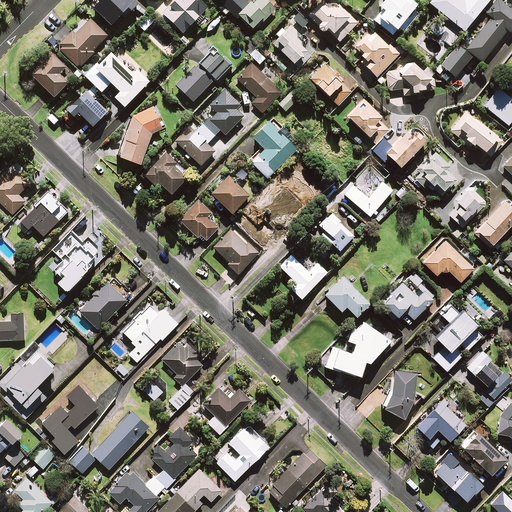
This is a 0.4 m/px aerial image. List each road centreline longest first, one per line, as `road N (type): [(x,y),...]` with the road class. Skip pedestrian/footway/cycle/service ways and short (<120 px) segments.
road 1 (residential): [(0,101),(421,511)]
road 2 (residential): [(424,109),(389,104),(313,38)]
